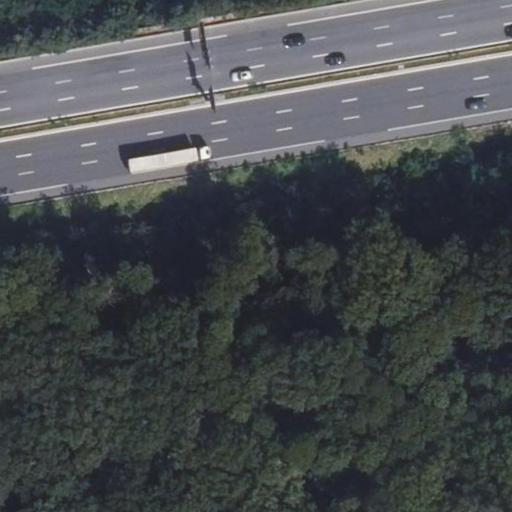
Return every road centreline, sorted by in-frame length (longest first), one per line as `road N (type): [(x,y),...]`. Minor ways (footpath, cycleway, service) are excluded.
road 1 (motorway): [(511,14),(0,102)]
road 2 (motorway): [(0,173),(511,85)]
road 3 (track): [(0,369),(245,511)]
